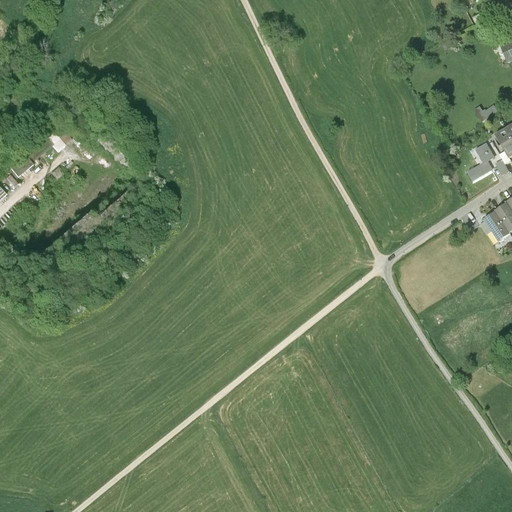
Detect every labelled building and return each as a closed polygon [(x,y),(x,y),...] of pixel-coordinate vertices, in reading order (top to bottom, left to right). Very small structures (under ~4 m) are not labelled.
[(511,43),(500,48),(507,65),(511,62),(511,43)] [(482,123),(497,112),(493,108),(486,113),(485,112),(483,113),(480,109),(474,113),(482,123)] [(53,144),(58,150),(70,139),(55,121),(4,167),(10,173),(14,179),(53,144)] [(511,158),(511,140),(508,133),(497,140),(505,153),(509,160),(511,158)] [(494,158),(486,145),(476,150),(483,161),(481,163),(480,163),(482,166),(468,173),(469,174),(473,182),(493,170),(488,162),(494,158)] [(505,153),(499,156),(505,166),(510,163),(509,160),(505,153)] [(503,165),(497,169),(501,177),(503,179),(509,175),(503,165)] [(495,214),(496,215),(511,237),(511,235),(511,214),(507,207),(495,214)] [(511,237),(496,215),(494,214),(491,216),(491,218),(484,222),(485,224),(492,234),(500,245),(511,237)] [(492,234),(485,224),(480,227),(487,237),(492,234)]
